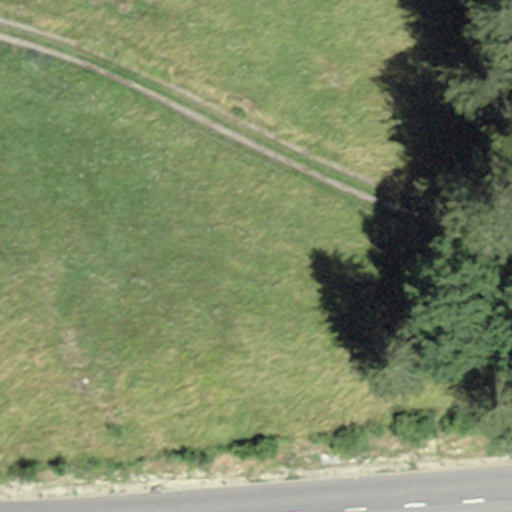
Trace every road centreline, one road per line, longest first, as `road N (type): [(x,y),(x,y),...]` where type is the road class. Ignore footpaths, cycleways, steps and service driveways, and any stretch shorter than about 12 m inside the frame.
road 1 (track): [(0,28),(121,70),(343,178),(407,201),(511,218)]
road 2 (primary): [(365,511),(511,501)]
